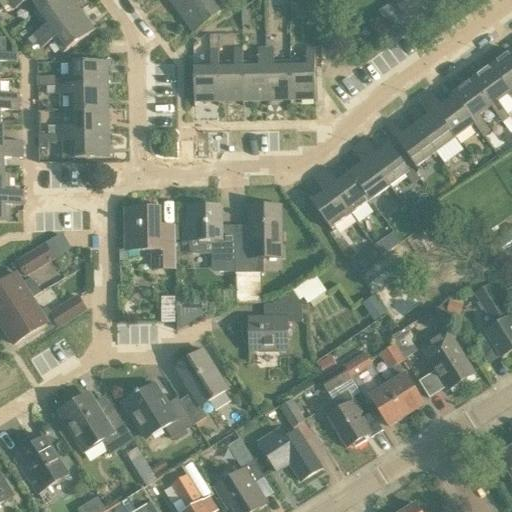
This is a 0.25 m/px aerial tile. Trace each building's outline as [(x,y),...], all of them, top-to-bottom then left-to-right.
[(27,0),(29,0),(37,11),(53,0),(12,0),(9,3),(14,10),(27,0)] [(28,40),(32,46),(80,11),(71,0),(53,0),(37,11),(34,13),(44,27),(32,35),(33,36),(28,40)] [(167,0),(178,14),(197,0),(167,0)] [(197,0),(178,14),(193,34),(223,11),(214,0),(197,0)] [(429,2),(428,0),(392,0),(403,17),(429,2)] [(80,11),(32,46),(26,51),(30,56),(52,39),(62,53),(94,31),(80,11)] [(258,63),(242,63),(241,63),(242,101),(267,101),(265,34),(258,34),(258,63)] [(266,34),(265,34),(267,101),(290,101),(290,62),(273,63),(273,41),(266,41),(266,34)] [(233,63),(218,63),(218,102),(242,101),(241,63),(242,63),(241,38),(233,38),(233,63)] [(306,62),(290,62),(290,101),(314,101),(314,49),(306,49),(306,62)] [(218,102),(218,63),(218,50),(209,50),(209,63),(193,64),(194,102),(218,102)] [(511,53),(511,52),(491,66),(511,93),(510,94),(511,96),(511,53)] [(0,63),(17,63),(17,54),(0,54),(0,63)] [(49,87),(55,87),(108,86),(107,62),(69,62),(69,80),(55,80),(55,87),(49,87)] [(491,66),(472,80),(491,107),(491,108),(501,122),(506,129),(510,135),(511,134),(511,133),(511,121),(509,117),(508,115),(498,103),(510,94),(511,93),(491,66)] [(452,95),(454,98),(455,98),(475,125),(474,126),(482,137),(489,132),(479,117),(491,108),(491,107),(472,80),(452,95)] [(108,86),(55,87),(55,95),(69,95),(69,111),(108,110),(108,86)] [(432,92),(424,97),(455,139),(474,126),(475,125),(455,98),(454,98),(443,107),(432,92)] [(0,103),(18,103),(18,95),(0,95),(0,103)] [(428,117),(416,126),(436,154),(455,139),(424,97),(417,102),(428,117)] [(0,127),(0,123),(0,111),(18,111),(18,103),(0,103),(0,127)] [(48,127),(48,136),(109,134),(108,110),(69,111),(70,127),(48,127)] [(436,154),(416,126),(403,135),(392,120),(385,126),(416,168),(436,154)] [(0,127),(0,151),(22,151),(21,143),(3,143),(2,127),(0,127)] [(511,138),(511,137),(504,127),(500,130),(504,135),(503,136),(508,142),(511,138)] [(48,136),(39,136),(39,150),(47,150),(47,143),(70,143),(70,160),(109,159),(109,134),(48,136)] [(365,140),(359,144),(390,187),(410,173),(390,145),(376,155),(365,140)] [(362,165),(350,173),(370,201),(390,187),(359,144),(351,150),(362,165)] [(0,151),(0,175),(3,175),(3,160),(22,159),(22,151),(0,151)] [(326,168),(320,173),(351,216),(370,201),(350,173),(337,183),(326,168)] [(351,216),(320,173),(313,178),(323,193),(311,202),(331,230),(351,216)] [(0,175),(0,199),(23,199),(22,191),(9,191),(9,175),(3,175),(0,175)] [(23,199),(0,199),(0,223),(10,223),(9,207),(23,206),(23,199)] [(235,227),(235,261),(236,261),(236,272),(236,304),(263,304),(262,258),(282,258),(281,207),(249,207),(249,226),(235,227)] [(189,223),(183,223),(183,241),(188,241),(189,252),(192,255),(212,254),(212,262),(212,266),(218,272),(236,272),(236,261),(235,261),(235,227),(221,227),(221,209),(188,209),(189,223)] [(125,252),(151,251),(151,271),(176,271),(176,227),(161,227),(161,210),(125,210),(125,252)] [(16,262),(25,279),(55,260),(46,244),(16,262)] [(354,258),(363,270),(379,257),(370,246),(354,258)] [(0,319),(42,293),(34,281),(32,282),(29,279),(21,284),(15,275),(0,284),(0,319)] [(314,276),(293,291),(300,301),(304,298),(308,304),(325,292),(314,276)] [(491,285),(474,295),(494,327),(485,332),(490,340),(501,357),(501,358),(511,351),(511,319),(510,317),(503,306),(491,285)] [(292,292),(283,299),(288,305),(289,312),(302,312),(301,304),(292,292)] [(42,293),(0,319),(0,324),(13,345),(46,324),(46,323),(53,319),(50,315),(51,314),(48,308),(39,313),(32,301),(42,294),(42,293)] [(366,302),(379,320),(390,312),(377,294),(366,302)] [(51,314),(50,315),(53,319),(59,329),(86,311),(78,298),(51,314)] [(175,298),(161,298),(161,323),(175,323),(175,298)] [(249,319),(241,323),(242,341),(249,345),(249,351),(289,351),(289,318),(249,319)] [(414,341),(407,328),(392,337),(405,359),(416,352),(411,343),(414,341)] [(419,346),(448,391),(475,374),(447,329),(419,346)] [(395,382),(386,387),(405,417),(424,406),(399,366),(406,362),(395,345),(379,355),(395,382)] [(204,351),(175,369),(191,394),(180,401),(195,425),(206,419),(199,408),(228,390),(204,351)] [(373,366),(365,354),(344,367),(352,379),(373,366)] [(342,368),(320,382),(328,396),(351,382),(342,368)] [(151,384),(120,404),(121,406),(126,403),(148,440),(164,430),(171,440),(195,425),(180,401),(178,398),(165,406),(151,384)] [(405,417),(386,387),(371,397),(389,427),(405,417)] [(338,411),(329,417),(332,422),(329,424),(333,431),(337,430),(348,448),(353,444),(356,449),(367,442),(364,437),(369,434),(372,439),(383,432),(372,414),(361,421),(360,419),(365,416),(354,399),(352,401),(347,394),(333,403),(338,411)] [(100,439),(111,456),(134,442),(114,409),(101,417),(90,398),(62,415),(83,450),(100,439)] [(279,408),(292,429),(304,421),(291,400),(279,408)] [(288,462),(301,483),(322,470),(297,431),(286,438),(282,433),(260,447),(275,471),(288,462)] [(28,479),(38,495),(69,476),(45,438),(20,454),(33,476),(28,479)] [(145,484),(157,480),(144,446),(132,450),(145,484)] [(510,451),(499,458),(509,472),(510,482),(511,485),(511,446),(510,447),(510,451)] [(215,489),(227,509),(232,507),(234,511),(254,511),(267,504),(254,485),(264,479),(253,461),(243,467),(245,470),(215,489)] [(0,504),(12,497),(0,476),(0,504)] [(186,477),(172,487),(180,501),(173,505),(177,511),(218,511),(210,498),(203,503),(187,477),(186,477)] [(123,503),(128,511),(156,511),(143,490),(123,503)] [(81,508),(83,511),(105,511),(110,509),(101,496),(81,508)]
